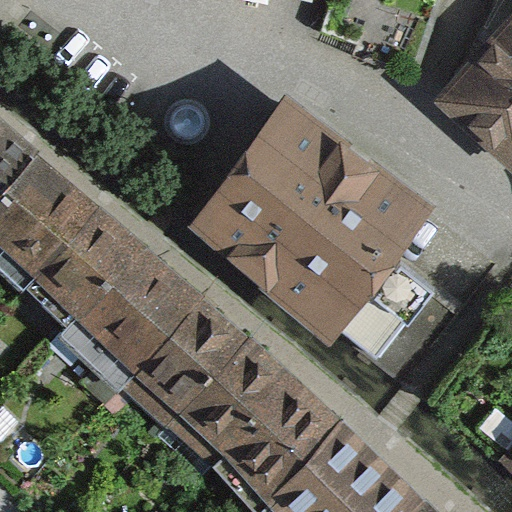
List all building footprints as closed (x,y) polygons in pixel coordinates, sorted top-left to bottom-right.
[(417,0),(319,0),(308,39),(390,70),(417,0)] [(511,0),(486,0),(442,104),(511,157),(511,0)] [(442,205),(303,94),(202,218),(392,371),(460,287),(409,246),(442,205)] [(0,115),(0,205),(45,155),(0,115)] [(45,155),(0,205),(0,253),(45,292),(114,215),(45,155)] [(114,215),(45,292),(85,329),(155,253),(114,215)] [(155,253),(85,329),(68,347),(140,410),(223,315),(155,253)] [(223,315),(140,410),(185,448),(267,357),(223,315)] [(267,357),(185,448),(227,485),(311,395),(267,357)] [(311,395),(227,485),(255,511),(285,511),(356,436),(311,395)] [(434,511),(356,436),(285,511),(434,511)]
